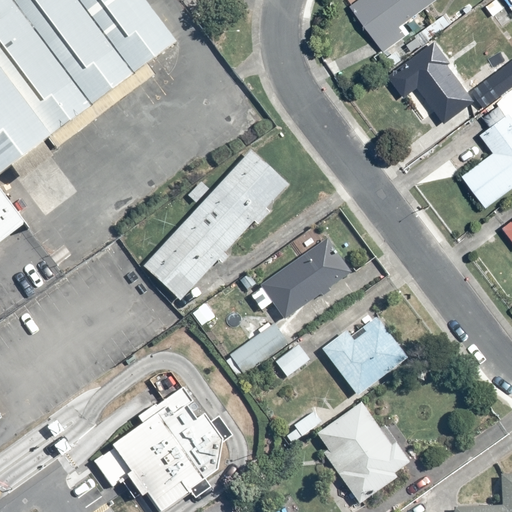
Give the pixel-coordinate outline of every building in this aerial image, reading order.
[(0,0),(0,161),(160,38),(130,0),(0,0)] [(402,44),(398,39),(405,34),(399,25),(432,0),(354,0),(346,6),(381,52),(378,54),(388,68),(450,22),(444,13),(402,44)] [(473,100),(467,91),(430,42),(387,74),(414,112),(426,103),(441,123),(463,107),(473,100)] [(473,100),(479,108),(511,83),(511,57),(467,91),(473,100)] [(511,90),(494,104),(502,115),(477,134),(491,152),(459,176),(482,208),(511,185),(511,90)] [(226,254),(223,251),(250,222),(253,225),(264,213),(260,209),(283,184),(247,150),(209,191),(199,182),(187,195),(196,204),(139,266),(177,301),(215,260),(218,263),(226,254)] [(511,217),(499,227),(511,243),(511,217)] [(348,270),(324,236),(246,292),(259,311),(269,303),(281,319),(348,270)] [(403,357),(372,316),(348,335),(345,331),(320,350),(354,394),(403,357)] [(286,343),(273,323),(227,355),(241,374),(286,343)] [(308,360),(296,344),(274,362),(285,377),(308,360)] [(111,445),(113,448),(94,462),(112,488),(118,484),(120,486),(123,484),(128,480),(139,495),(142,499),(146,497),(157,511),(164,511),(189,495),(194,500),(211,488),(205,480),(218,472),(224,443),(233,437),(218,416),(209,421),(195,402),(194,402),(184,389),(158,407),(156,405),(137,418),(141,423),(111,445)] [(356,503),(395,476),(392,472),(406,462),(392,442),(388,445),(359,404),(315,435),(327,452),(323,455),(356,503)] [(511,511),(511,472),(497,474),(500,504),(451,507),(450,511),(511,511)]
